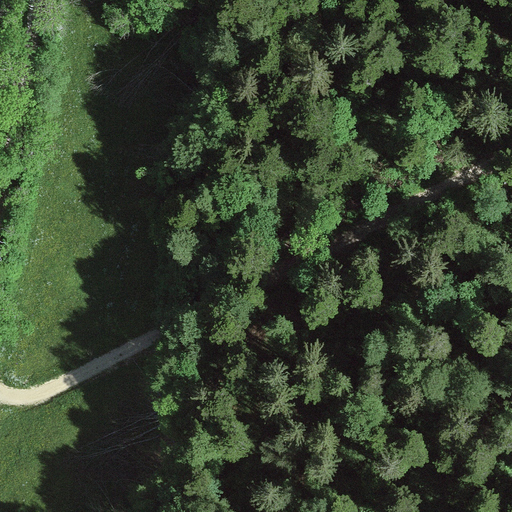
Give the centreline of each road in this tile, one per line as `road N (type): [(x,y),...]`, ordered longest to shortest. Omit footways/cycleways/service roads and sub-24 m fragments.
road 1 (track): [(511,165),(47,392),(0,392)]
road 2 (track): [(0,202),(43,0)]
